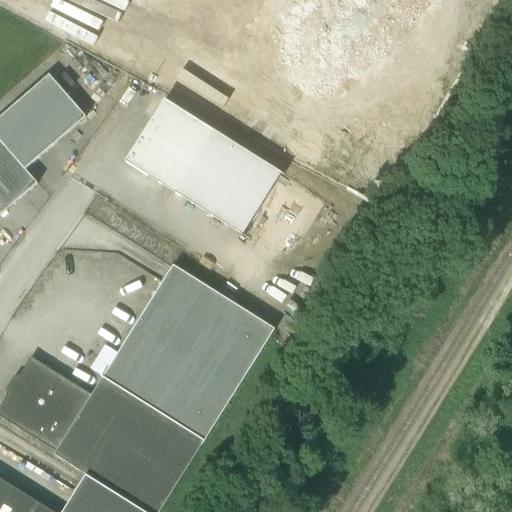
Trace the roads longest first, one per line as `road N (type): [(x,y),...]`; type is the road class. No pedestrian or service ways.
road 1 (unknown): [(158,13),(246,58),(270,37),(286,0)]
road 2 (unclassified): [(73,195),(0,300)]
